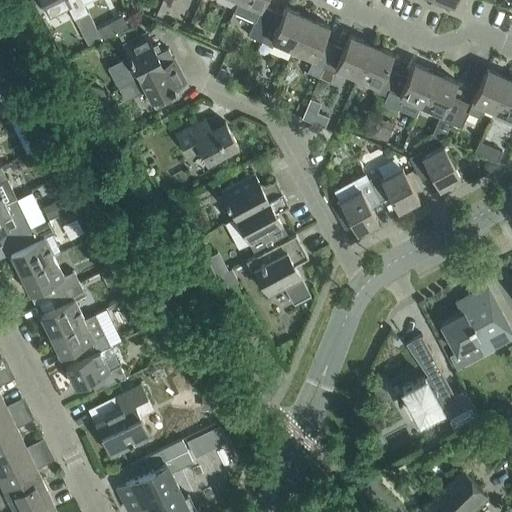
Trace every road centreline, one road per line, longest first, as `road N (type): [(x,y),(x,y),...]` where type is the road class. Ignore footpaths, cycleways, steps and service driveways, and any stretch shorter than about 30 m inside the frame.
road 1 (residential): [(360,287),(287,126),(262,108),(215,95)]
road 2 (residential): [(267,511),(360,287)]
road 3 (residential): [(0,306),(103,511)]
road 4 (residential): [(511,47),(472,31),(432,46),(326,0)]
road 5 (residential): [(360,287),(471,219)]
